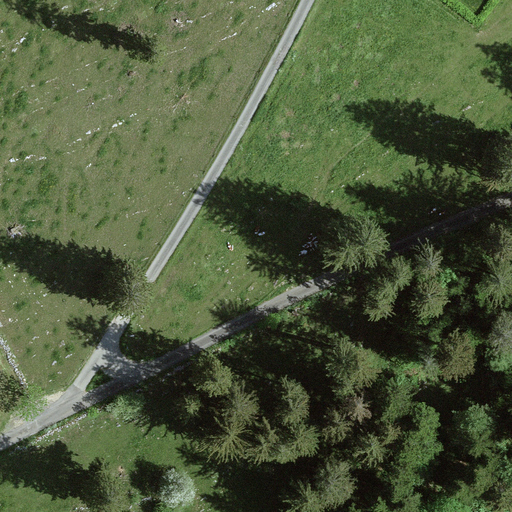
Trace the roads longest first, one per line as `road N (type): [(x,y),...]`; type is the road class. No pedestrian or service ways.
road 1 (unclassified): [(511,199),(0,446)]
road 2 (track): [(59,416),(307,0)]
